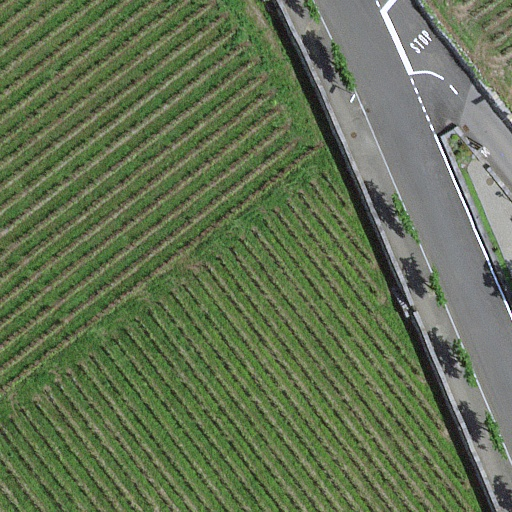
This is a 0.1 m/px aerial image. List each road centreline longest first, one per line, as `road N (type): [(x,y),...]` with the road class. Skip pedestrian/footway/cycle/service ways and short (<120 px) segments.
road 1 (tertiary): [(380,83),(511,388)]
road 2 (unclassified): [(511,159),(448,82),(420,72),(380,83)]
